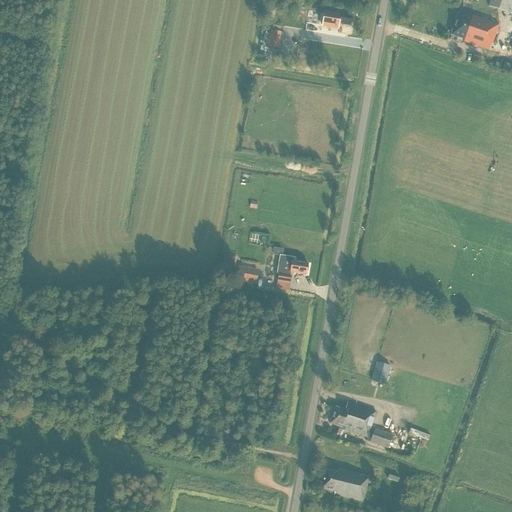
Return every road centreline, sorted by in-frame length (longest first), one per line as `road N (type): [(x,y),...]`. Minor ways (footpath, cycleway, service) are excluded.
road 1 (tertiary): [(294,511),(385,0)]
road 2 (track): [(354,177),(230,155)]
